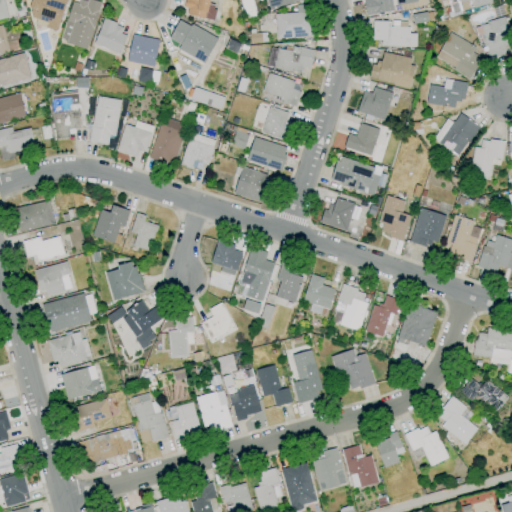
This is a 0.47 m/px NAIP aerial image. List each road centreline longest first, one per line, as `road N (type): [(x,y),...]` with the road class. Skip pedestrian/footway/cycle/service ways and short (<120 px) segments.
road 1 (residential): [(0,184),(67,166),(107,171),(511,302)]
road 2 (residential): [(63,499),(412,402),(447,353),(468,293)]
road 3 (residential): [(0,267),(66,511)]
road 4 (residential): [(325,0),(342,69),(291,231)]
